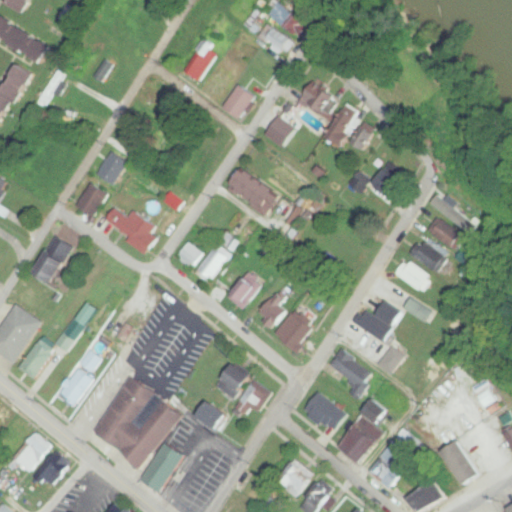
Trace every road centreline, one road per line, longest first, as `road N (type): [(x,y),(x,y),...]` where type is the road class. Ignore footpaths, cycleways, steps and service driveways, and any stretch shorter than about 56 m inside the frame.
road 1 (residential): [(0,331),(57,212),(193,0)]
road 2 (residential): [(330,58),(312,51),(306,58),(153,270)]
road 3 (residential): [(299,383),(432,170)]
road 4 (tertiary): [(153,511),(0,381)]
road 5 (residential): [(355,477),(511,358)]
road 6 (residential): [(153,270),(182,283),(299,383)]
road 7 (residential): [(394,511),(276,414)]
road 8 (residential): [(432,170),(330,58)]
road 9 (residential): [(355,302),(415,346),(452,404)]
